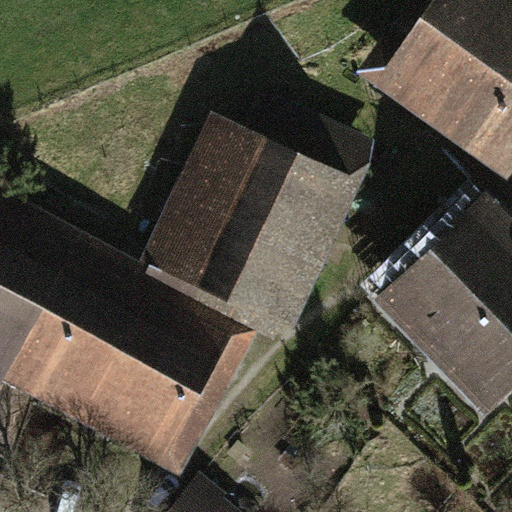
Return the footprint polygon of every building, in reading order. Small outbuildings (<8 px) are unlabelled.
[(511,19),(484,0),(446,0),(400,61),(511,141),(511,19)] [(246,139),(218,124),(156,254),(282,313),(357,148),(261,103),(246,139)] [(511,235),(483,205),(388,295),(487,400),(511,375),(511,235)] [(0,210),(0,374),(10,357),(165,442),(225,334),(0,210)] [(201,478),(172,511),(217,511),(208,504),(216,491),(201,478)]
